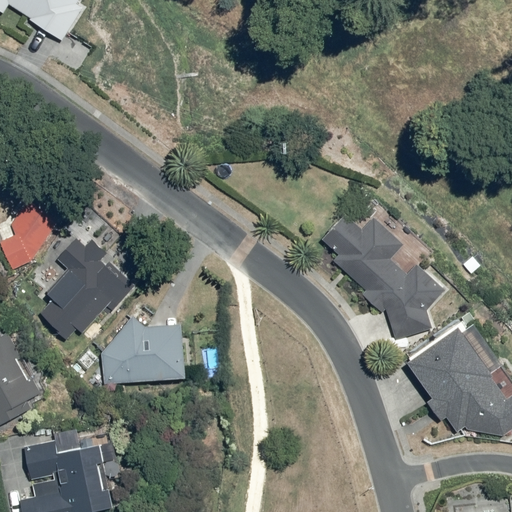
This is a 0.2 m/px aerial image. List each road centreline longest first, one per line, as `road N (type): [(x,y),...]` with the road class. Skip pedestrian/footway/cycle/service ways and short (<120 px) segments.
road 1 (residential): [(378,481),(363,413),(310,314),(0,73)]
road 2 (residential): [(378,481),(452,465),(511,466)]
